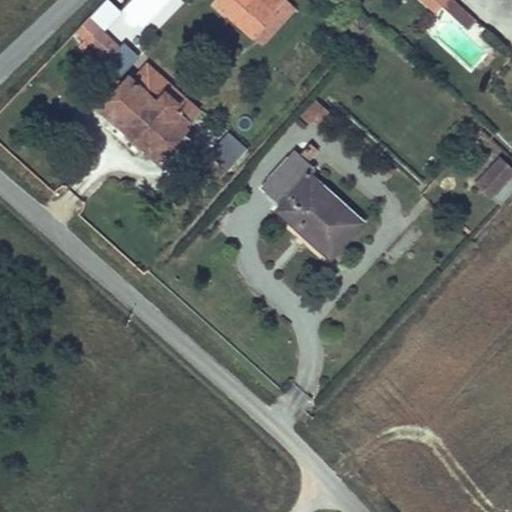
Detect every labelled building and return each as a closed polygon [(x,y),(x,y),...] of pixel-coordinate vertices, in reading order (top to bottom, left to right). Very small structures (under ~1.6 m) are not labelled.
[(274,13),(259,0),(218,0),(216,3),(254,35),(274,13)] [(418,0),(434,14),(446,0),(418,0)] [(470,33),(478,24),(452,1),(445,11),(470,33)] [(93,54),(111,48),(99,13),(81,19),(93,54)] [(184,132),(127,80),(102,109),(158,161),(184,132)] [(330,112),(316,99),(303,115),(313,124),(320,117),(324,120),(330,112)] [(202,147),(220,172),(246,153),(229,128),(202,147)] [(317,144),(311,138),(302,148),(307,154),(317,144)] [(303,228),(333,256),(363,223),(310,175),(316,170),(295,152),(261,189),(281,208),(277,212),(300,232),(303,228)] [(490,197),(511,173),(498,160),(475,183),(490,197)]
